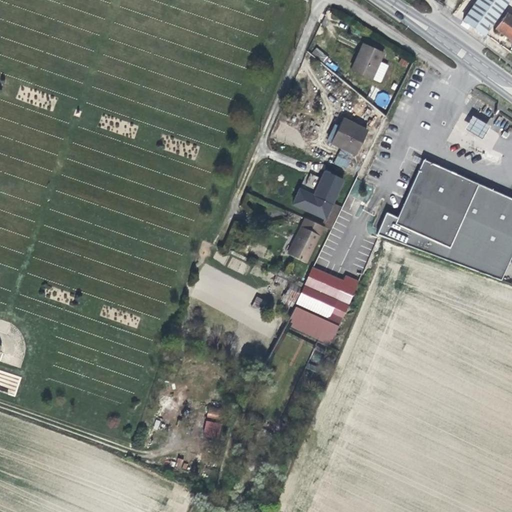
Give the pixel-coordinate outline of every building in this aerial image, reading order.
[(477,0),(463,20),(483,35),(508,0),(477,0)] [(511,17),(506,14),(495,29),(511,41),(511,17)] [(388,66),(379,62),(383,54),(363,44),(351,69),(371,79),(380,83),(388,66)] [(316,48),(312,53),(325,64),(329,59),(316,48)] [(374,103),(385,108),(390,97),(379,91),(374,103)] [(489,126),(472,115),(464,129),(481,140),(489,126)] [(343,118),(339,126),(334,123),(326,141),(333,144),(354,155),(367,130),(343,118)] [(478,152),(472,150),(468,159),(473,162),(478,152)] [(386,211),(378,232),(502,278),(511,256),(511,198),(488,188),(423,160),(398,218),(386,211)] [(331,205),(332,203),(343,179),(324,170),(312,196),(331,205)] [(324,227),(330,230),(341,207),(332,203),(331,205),(321,226),(324,227)] [(305,263),(324,227),(321,226),(304,218),(296,236),(287,254),(290,255),(305,263)] [(348,304),(352,306),(362,283),(345,276),(343,281),(311,268),(303,285),(305,286),(295,307),(326,320),(330,312),(342,317),(348,304)] [(223,317),(258,324),(261,310),(251,308),(250,312),(241,310),(240,316),(233,314),(234,306),(239,307),(243,288),(223,284),(223,288),(212,285),(208,302),(225,305),(223,317)] [(252,303),(261,311),(267,303),(257,296),(252,303)] [(221,419),(222,408),(208,407),(207,417),(221,419)] [(204,437),(220,438),(220,422),(205,421),(204,437)]
